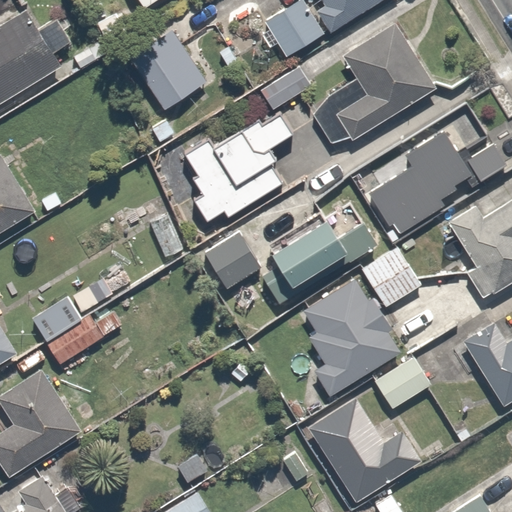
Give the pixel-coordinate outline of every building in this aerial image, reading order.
[(318,32),(297,0),(289,0),(260,20),(279,49),(292,40),(296,46),(318,32)] [(303,0),(322,31),(374,0),(303,0)] [(0,96),(54,63),(22,11),(0,24),(0,96)] [(432,90),(393,22),(336,56),(350,80),(305,107),(330,150),(432,90)] [(258,35),(240,48),(257,74),(276,62),(258,35)] [(294,64),(256,87),(269,108),(306,85),(294,64)] [(202,137),(179,151),(192,171),(186,174),(195,190),(187,195),(202,218),(220,207),(222,211),(273,180),(262,162),(270,157),(264,149),(291,133),(277,111),(256,124),(252,117),(207,144),(202,137)] [(363,187),(368,194),(394,234),(442,202),(437,196),(464,178),(467,183),(500,161),(483,136),(453,156),(430,122),(396,144),(406,159),(363,187)] [(0,228),(31,209),(0,162),(0,228)] [(477,196),(443,218),(471,263),(460,270),(478,298),(511,275),(511,187),(483,206),(477,196)] [(163,206),(141,216),(160,257),(182,247),(163,206)] [(316,216),(263,248),(269,262),(255,271),(273,301),(372,240),(357,216),(327,234),(316,216)] [(234,228),(197,252),(221,288),(258,264),(234,228)] [(396,241),(358,266),(382,304),(420,279),(396,241)] [(367,292),(362,295),(347,272),(295,304),(312,331),(303,336),(321,364),(311,370),(325,393),(395,349),(381,327),(386,324),(367,292)] [(41,337),(77,315),(63,292),(27,315),(41,337)] [(77,315),(41,337),(56,362),(102,334),(86,309),(77,315)] [(484,320),(457,337),(497,402),(511,393),(511,334),(498,343),(484,320)] [(0,357),(10,351),(0,334),(0,357)] [(407,351),(368,376),(388,406),(427,381),(407,351)] [(76,429),(35,367),(0,388),(0,410),(8,422),(0,427),(0,469),(4,476),(76,429)] [(347,395),(300,426),(349,501),(416,457),(394,424),(374,437),(347,395)] [(58,511),(34,469),(7,484),(20,506),(10,511),(58,511)] [(203,511),(189,488),(149,511),(203,511)] [(400,511),(402,511),(388,488),(368,501),(375,511),(400,511)] [(488,511),(476,492),(444,511),(488,511)]
